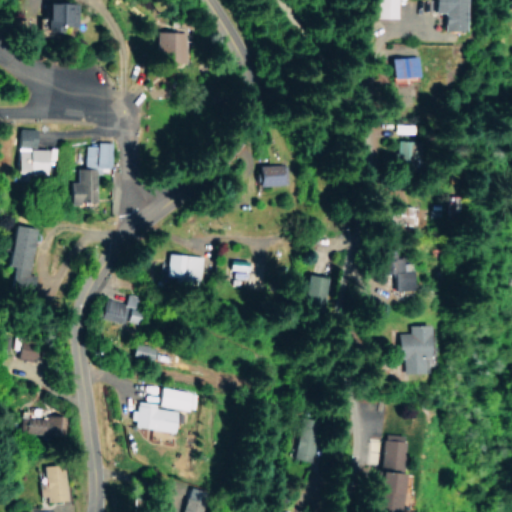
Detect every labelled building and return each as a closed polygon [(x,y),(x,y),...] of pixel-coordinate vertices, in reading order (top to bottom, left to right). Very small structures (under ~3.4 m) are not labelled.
[(384,0),(359,0),(359,18),(384,19),(384,0)] [(451,32),(451,0),(420,0),(421,13),(430,13),(430,31),(451,32)] [(511,0),(502,0),(501,8),(511,9),(511,0)] [(38,3),(37,22),(44,22),(44,32),(56,32),(56,26),(71,26),(72,3),(38,3)] [(152,30),(151,61),(185,62),(186,32),(152,30)] [(407,77),(406,57),(378,59),(379,79),(407,77)] [(45,148),(32,148),(33,128),(15,127),(14,172),(44,173),(45,148)] [(92,202),(93,168),(107,169),(108,141),(92,141),(92,145),(81,145),(81,167),(73,167),(73,181),(65,181),(64,201),(92,202)] [(288,185),(287,163),(255,164),(256,186),(288,185)] [(378,223),(401,225),(403,207),(380,205),(378,223)] [(33,227),(12,224),(5,264),(10,265),(5,292),(28,297),(32,274),(25,273),(33,227)] [(388,250),(370,251),(370,272),(381,271),(382,289),(401,289),(400,264),(388,264),(388,250)] [(198,282),(199,255),(162,254),(161,281),(198,282)] [(321,277),(298,273),(294,297),(316,301),(321,277)] [(100,298),(98,319),(137,322),(139,296),(125,295),(124,300),(100,298)] [(416,371),(414,323),(394,324),(395,331),(383,331),(383,357),(388,357),(389,372),(416,371)] [(13,356),(34,363),(40,344),(19,336),(13,356)] [(153,345),(131,339),(127,355),(149,360),(153,345)] [(172,432),(175,408),(196,411),(199,393),(159,386),(156,404),(134,400),(133,410),(130,409),(128,425),(172,432)] [(18,414),(15,434),(60,440),(63,416),(45,413),(44,418),(18,414)] [(389,511),(397,435),(373,432),(365,511),(389,511)] [(36,499),(63,499),(63,463),(41,463),(41,477),(37,477),(36,499)]
